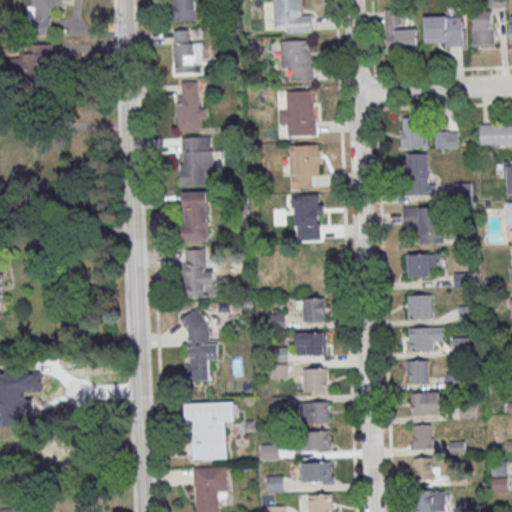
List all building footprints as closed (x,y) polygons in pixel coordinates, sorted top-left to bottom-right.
[(33,0),(33,5),(31,5),(31,34),(51,34),(51,6),(63,6),(62,0),(33,0)] [(174,0),(174,19),(197,19),(196,0),(174,0)] [(274,0),(275,29),(287,28),(287,33),(314,32),(313,15),(303,15),(303,0),(274,0)] [(403,8),(386,8),(386,51),(418,50),(417,28),(403,28),(403,8)] [(474,9),(474,45),(494,45),(494,9),(474,9)] [(464,16),(426,15),(425,45),(463,46),(464,16)] [(175,71),(197,71),(197,62),(203,62),(203,41),(191,41),(191,30),(175,30),(175,71)] [(281,40),(311,39),(312,65),(313,65),(314,80),(296,80),(296,67),(282,68),(281,40)] [(60,43),(31,43),(31,54),(11,54),(11,78),(59,79),(60,43)] [(178,129),(200,129),(200,118),(205,118),(205,107),(200,107),(200,81),(178,81),(178,129)] [(287,91),(313,89),(314,102),(315,102),(317,135),(289,136),(289,124),(281,124),(280,111),(288,111),(287,91)] [(401,147),(428,147),(428,118),(401,118),(401,147)] [(511,143),(511,124),(480,125),(480,143),(511,143)] [(436,147),(458,147),(458,130),(436,130),(436,147)] [(181,135),(181,184),(206,184),(206,172),(214,172),(214,135),(181,135)] [(0,157),(0,165),(0,190),(23,189),(23,138),(13,138),(13,157),(0,157)] [(291,187),(312,187),(312,176),(318,176),(318,144),(291,144),(291,187)] [(407,193),(430,193),(430,152),(407,152),(407,193)] [(185,193),(208,192),(210,240),(185,241),(184,225),(187,224),(187,209),(185,209),(185,193)] [(293,196),(294,237),(321,236),(320,195),(293,196)] [(442,242),(442,206),(403,206),(403,228),(415,228),(415,242),(442,242)] [(215,296),(215,269),(206,270),(206,248),(184,248),(185,296),(215,296)] [(439,253),(408,253),(408,276),(439,276),(439,253)] [(408,296),(433,295),(434,318),(409,319),(408,296)] [(326,298),(305,298),(305,321),(326,321),(326,298)] [(210,381),(210,359),(219,359),(219,341),(208,341),(208,312),(187,312),(187,381),(210,381)] [(270,313),(287,313),(287,329),(270,330),(270,313)] [(409,328),(444,326),(445,341),(434,342),(435,350),(410,351),(409,328)] [(297,354),(329,354),(329,331),(297,331),(297,354)] [(271,347),(288,346),(289,362),(272,363),(271,347)] [(429,381),(429,360),(407,360),(407,381),(429,381)] [(272,365),(289,364),(289,380),(272,381),(272,365)] [(328,391),(328,367),(297,367),(297,391),(328,391)] [(412,393),(440,392),(441,413),(413,414),(412,393)] [(273,397),(290,396),(290,412),(273,413),(273,397)] [(330,422),(330,401),(302,401),(302,422),(330,422)] [(186,403),(236,402),(237,421),(227,421),(228,458),(194,459),(193,435),(187,435),(186,403)] [(460,403),(477,402),(477,419),(460,419),(460,403)] [(415,426),(443,425),(443,446),(416,447),(415,426)] [(304,450),(332,450),(332,430),(304,430),(304,450)] [(263,444),(280,444),(280,460),(263,461),(263,444)] [(433,457),(414,457),(414,479),(433,479),(433,457)] [(493,460),(509,460),(509,476),(493,476),(493,460)] [(332,482),(332,461),(302,461),(302,482),(332,482)] [(195,467),(228,466),(229,491),(219,491),(219,511),(198,511),(198,486),(196,486),(195,467)] [(268,476),(285,476),(285,492),(268,493),(268,476)] [(417,511),(416,491),(444,490),(444,511),(417,511)] [(310,511),(310,495),(333,494),(333,511),(310,511)] [(463,511),(463,500),(480,500),(480,511),(463,511)]
